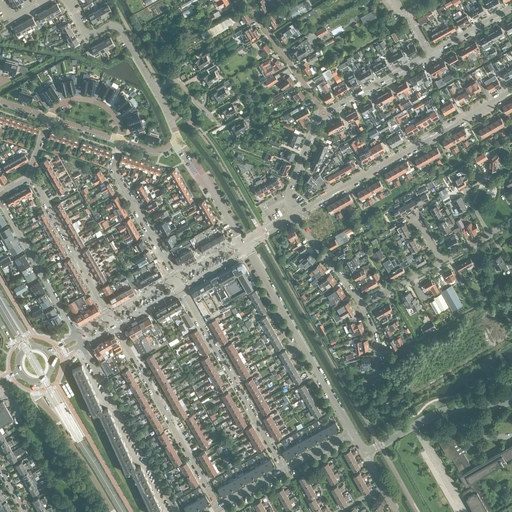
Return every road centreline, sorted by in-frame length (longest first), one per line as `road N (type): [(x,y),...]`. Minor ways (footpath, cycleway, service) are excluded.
road 1 (unclassified): [(292,214),(511,89)]
road 2 (unclassified): [(353,432),(245,244)]
road 3 (unclassified): [(284,471),(180,288)]
road 4 (residential): [(218,507),(114,325)]
road 5 (residential): [(81,344),(174,511)]
road 6 (residential): [(109,315),(29,176)]
road 7 (unclassified): [(364,451),(433,413),(511,399)]
road 8 (residential): [(0,199),(76,335)]
road 9 (unclassified): [(35,380),(37,398),(113,511)]
road 10 (unclassified): [(175,278),(113,167),(120,141)]
road 11 (unclassified): [(156,90),(117,26),(84,31),(66,0)]
road 12 (residential): [(322,112),(243,0)]
road 13 (residential): [(232,511),(339,451),(334,442)]
road 14 (unclassified): [(245,244),(178,139)]
road 15 (residential): [(322,112),(431,53)]
